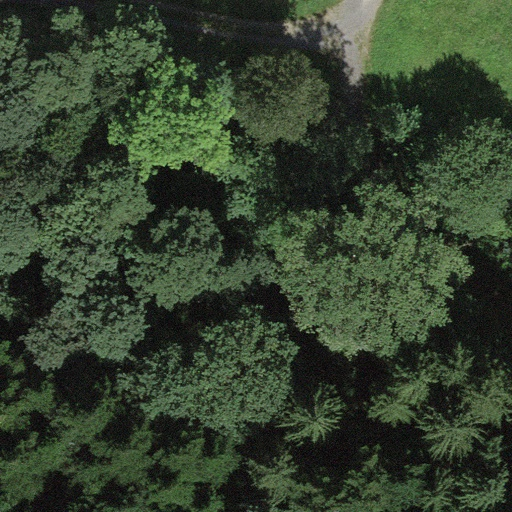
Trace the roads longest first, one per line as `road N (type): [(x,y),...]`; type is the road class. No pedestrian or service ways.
road 1 (track): [(511,275),(392,180),(368,139),(359,28),(370,0)]
road 2 (track): [(359,28),(251,44),(102,0)]
